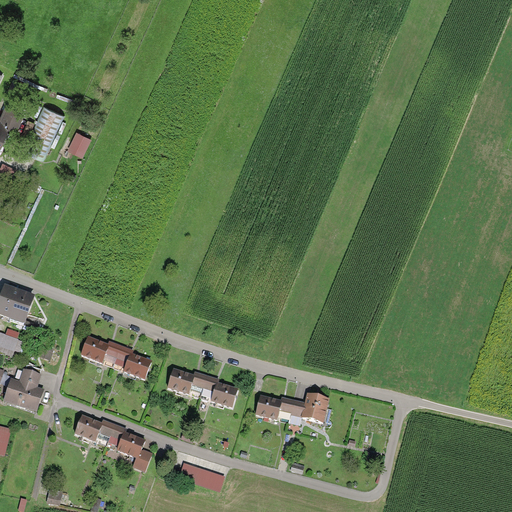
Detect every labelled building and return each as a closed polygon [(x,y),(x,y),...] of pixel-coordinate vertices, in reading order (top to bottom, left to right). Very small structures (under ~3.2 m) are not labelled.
[(31,136),(51,146),(66,117),(45,107),(31,136)] [(0,154),(4,157),(17,125),(0,118),(0,154)] [(69,136),(60,132),(54,146),(63,150),(69,136)] [(93,141),(79,135),(73,149),(87,155),(93,141)] [(29,179),(2,167),(0,172),(0,201),(16,208),(29,179)] [(33,298),(4,288),(0,301),(0,314),(24,323),(33,298)] [(0,333),(0,351),(13,356),(18,340),(0,333)] [(107,346),(89,339),(83,356),(113,367),(120,348),(108,343),(107,346)] [(136,353),(120,348),(113,367),(146,379),(152,363),(134,357),(136,353)] [(53,355),(43,352),(40,361),(51,364),(53,355)] [(27,372),(40,377),(42,372),(29,367),(27,372)] [(41,377),(21,370),(16,383),(11,382),(3,405),(35,416),(43,392),(37,389),(41,377)] [(192,379),(173,372),(166,391),(196,403),(205,379),(193,375),(192,379)] [(217,383),(205,379),(196,403),(231,415),(239,393),(217,385),(217,383)] [(303,424),(322,429),(329,402),(306,397),(303,405),(295,403),(288,428),(301,431),(303,424)] [(259,398),(254,419),(288,428),(295,403),(279,399),(278,403),(259,398)] [(81,419),(73,438),(96,447),(100,437),(107,440),(112,428),(100,423),(99,426),(81,419)] [(146,446),(123,437),(125,433),(112,428),(107,440),(118,444),(113,456),(134,464),(131,471),(144,476),(151,459),(143,455),(146,446)] [(0,429),(0,460),(3,461),(11,432),(0,429)] [(224,478),(183,464),(177,480),(218,495),(224,478)] [(49,488),(46,502),(60,505),(63,492),(49,488)]
